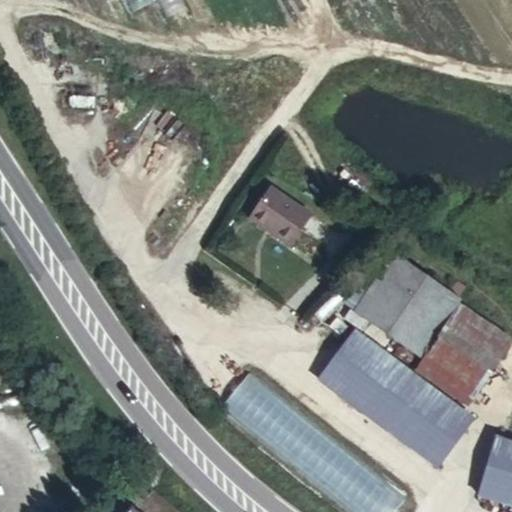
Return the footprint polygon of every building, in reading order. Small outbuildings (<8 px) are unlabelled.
[(264,188),(243,217),(282,245),(303,216),(264,188)] [(455,301),(388,254),(349,314),(415,360),(455,301)] [(511,348),(457,311),(413,377),(468,414),(511,348)] [(438,477),(475,429),(348,332),(312,380),(438,477)] [(250,373),(220,410),(350,511),(393,511),(404,501),(250,373)] [(511,511),(511,449),(497,445),(479,502),(511,511)]
